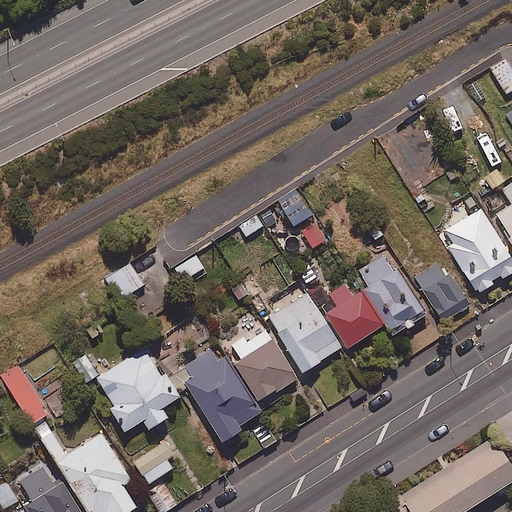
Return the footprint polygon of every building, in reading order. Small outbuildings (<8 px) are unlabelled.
[(511,89),(511,68),(505,59),(491,68),(507,93),(511,89)] [(511,185),(485,201),(511,244),(511,185)] [(511,271),(511,259),(481,208),(440,232),(477,293),(511,271)] [(326,239),(317,222),(300,231),(309,248),(326,239)] [(197,255),(177,266),(185,281),(205,269),(197,255)] [(311,299),(341,348),(344,345),(346,348),(385,324),(392,336),(427,314),(398,267),(392,271),(382,255),(311,299)] [(292,284),(278,257),(252,271),(266,298),(292,284)] [(469,305),(441,260),(414,276),(442,322),(469,305)] [(144,284),(129,263),(106,279),(121,300),(144,284)] [(238,276),(227,284),(238,300),(249,292),(238,276)] [(270,310),(265,313),(301,372),(341,348),(311,299),(304,289),(270,310)] [(295,378),(265,327),(227,349),(258,400),(295,378)] [(161,408),(182,394),(167,370),(161,374),(145,348),(96,378),(113,406),(109,409),(123,432),(142,420),(148,429),(167,417),(161,408)] [(218,362),(211,349),(183,366),(193,384),(187,388),(220,442),(241,429),(238,426),(260,412),(226,357),(218,362)] [(96,374),(84,356),(73,363),(84,381),(96,374)] [(49,413),(17,365),(0,375),(0,378),(30,425),(49,413)] [(80,404),(65,378),(43,390),(58,416),(80,404)] [(129,480),(102,434),(57,461),(87,511),(126,511),(135,507),(122,485),(129,480)] [(462,511),(511,480),(511,466),(493,437),(392,502),(394,506),(384,511),(462,511)] [(174,453),(165,440),(133,462),(148,484),(172,468),(166,459),(174,453)] [(55,486),(42,465),(17,480),(30,501),(25,504),(29,511),(80,511),(62,482),(55,486)] [(18,500),(5,479),(0,481),(0,505),(3,510),(18,500)]
